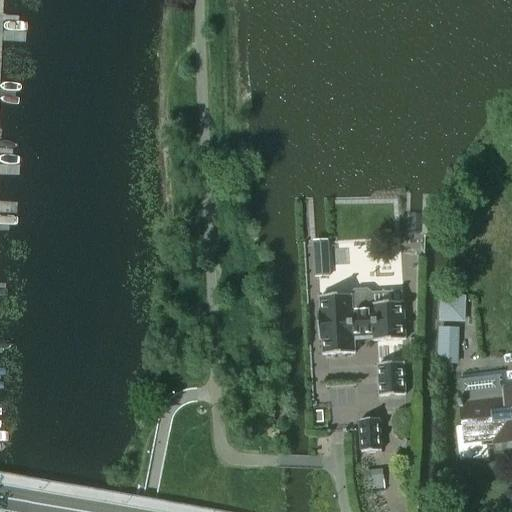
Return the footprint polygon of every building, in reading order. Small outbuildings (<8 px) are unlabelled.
[(313,243),(315,277),(329,276),(327,242),(313,243)] [(350,295),(319,297),(320,313),(317,313),(318,341),(322,340),(323,356),(355,354),(354,338),(373,337),(373,342),(405,341),(403,303),(372,305),(372,294),(367,290),(354,291),(350,295)] [(466,297),(439,296),(439,323),(465,323),(466,297)] [(459,329),(439,329),(437,365),(458,365),(459,329)] [(379,397),(405,396),(403,364),(378,365),(379,397)] [(463,404),(461,404),(465,443),(494,440),(494,444),(511,441),(511,390),(500,392),(462,397),(463,404)] [(379,420),(359,421),(361,453),(381,451),(379,420)] [(366,494),(385,492),(382,470),(364,472),(366,494)]
